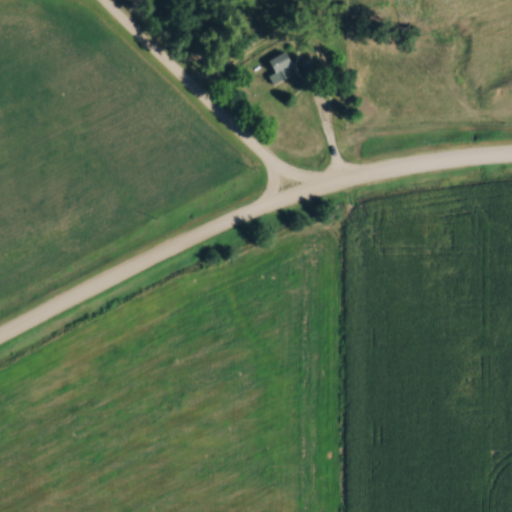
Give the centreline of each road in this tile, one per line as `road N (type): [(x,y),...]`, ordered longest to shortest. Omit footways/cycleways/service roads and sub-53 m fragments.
road 1 (tertiary): [(0,337),(270,206),(386,171),(511,156)]
road 2 (residential): [(294,187),(99,0)]
